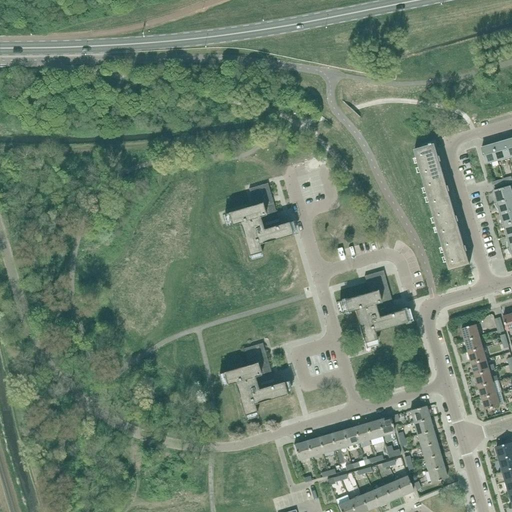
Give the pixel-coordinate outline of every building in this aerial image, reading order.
[(498,161),(509,158),(504,142),(493,145),(498,161)] [(423,179),(443,174),(440,162),(441,162),(440,156),(438,157),(435,144),(433,145),(432,144),(429,144),(430,146),(414,150),(423,179)] [(486,164),(498,161),(493,145),(481,148),(486,164)] [(447,186),(443,174),(423,179),(432,210),(452,205),(449,192),(450,192),(448,186),(447,186)] [(511,180),(511,177),(503,179),(505,185),(511,183),(511,180)] [(493,189),(505,185),(503,179),(492,183),(493,189)] [(498,203),(511,199),(511,192),(510,187),(494,192),(498,203)] [(278,220),(272,198),(269,190),(250,196),(253,206),(227,213),(227,214),(225,215),(228,226),(231,225),(231,226),(239,223),(248,256),(249,256),(249,259),(261,255),(260,253),(261,253),(258,245),(291,235),(294,234),(290,223),(288,223),(271,228),(270,222),(278,220)] [(501,214),(511,210),(511,199),(498,203),(501,214)] [(456,217),(452,205),(432,210),(440,239),(461,234),(457,222),(459,222),(457,216),(456,217)] [(504,226),(511,223),(511,210),(501,214),(504,226)] [(464,246),(461,234),(440,239),(449,270),(470,264),(466,252),(467,251),(466,246),(464,246)] [(385,278),(385,277),(383,271),(364,276),(366,282),(366,283),(367,283),(369,292),(369,293),(343,300),(347,313),(354,311),(364,343),(376,340),(374,332),(407,323),(403,310),(394,313),(392,307),(393,307),(393,306),(384,278),(385,278)] [(507,332),(511,330),(511,314),(503,317),(507,332)] [(498,333),(504,332),(500,318),(494,320),(498,333)] [(465,341),(479,336),(476,325),(461,329),(465,341)] [(483,348),(479,337),(479,336),(465,341),(468,352),(483,348)] [(471,364),(486,359),(483,348),(468,352),(471,364)] [(264,351),(264,350),(245,355),(246,356),(249,365),(222,373),(223,373),(220,374),(223,386),(226,385),(226,386),(234,383),(243,416),(244,416),(244,418),(256,415),(255,412),(256,412),(254,404),(286,395),(289,394),(285,382),(283,383),(282,383),(267,387),(265,382),(273,379),(272,379),(264,351)] [(475,375),(490,371),(486,359),(471,364),(475,375)] [(497,376),(491,377),(490,371),(475,375),(478,387),(493,383),(498,381),(497,376)] [(482,399),(496,394),(493,383),(478,387),(482,399)] [(485,410),(500,406),(496,394),(482,399),(485,410)] [(427,412),(425,406),(410,411),(413,423),(429,418),(427,412)] [(382,437),(394,433),(389,417),(383,419),(377,421),(382,437)] [(417,435),(433,430),(429,418),(413,423),(417,435)] [(382,437),(377,421),(377,420),(371,422),(371,423),(365,424),(370,440),(382,437)] [(370,440),(365,424),(359,426),(353,428),(358,444),(370,440)] [(358,444),(353,428),(353,427),(347,429),(347,430),(342,431),(346,447),(358,444)] [(420,447),(436,442),(433,430),(417,435),(420,447)] [(346,447),(342,431),(335,433),(330,435),(334,451),(346,447)] [(334,451),(330,435),(330,434),(323,436),(318,438),(322,454),(334,451)] [(322,454),(318,438),(311,440),(306,442),(310,458),(322,454)] [(310,458),(306,442),(306,441),(299,443),(294,445),(298,461),(310,458)] [(424,459),(439,454),(436,442),(420,447),(424,459)] [(511,444),(511,443),(496,448),(499,459),(511,455),(511,444)] [(427,471),(443,466),(439,454),(424,459),(427,471)] [(503,471),(511,468),(511,455),(499,459),(503,471)] [(445,472),(444,472),(443,466),(427,471),(431,483),(447,478),(445,472)] [(506,482),(511,480),(511,468),(503,471),(506,482)] [(402,496),(413,491),(407,476),(396,481),(402,496)] [(390,501),(402,496),(396,481),(384,486),(390,501)] [(379,506),(390,501),(384,486),(373,491),(379,506)] [(367,511),(379,506),(373,491),(361,496),(367,511)] [(353,511),(364,511),(367,511),(361,496),(349,501),(353,511)] [(340,511),(353,511),(349,501),(338,506),(340,511)]
